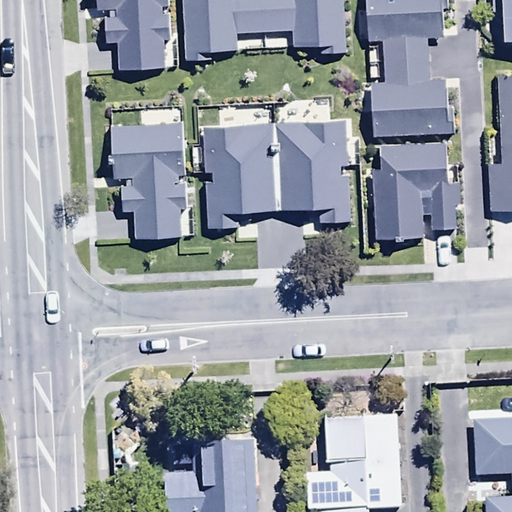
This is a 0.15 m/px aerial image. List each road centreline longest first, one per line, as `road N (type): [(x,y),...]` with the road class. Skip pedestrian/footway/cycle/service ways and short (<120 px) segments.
road 1 (residential): [(42,332),(478,311)]
road 2 (secondary): [(23,0),(42,332)]
road 3 (residential): [(462,3),(478,311)]
road 4 (secondary): [(42,332),(51,511)]
